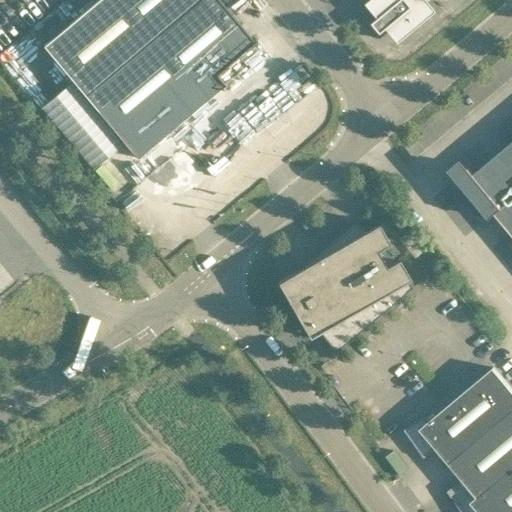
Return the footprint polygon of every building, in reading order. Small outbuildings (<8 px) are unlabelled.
[(98,0),(43,46),(85,96),(159,34),(132,2),(134,0),(98,0)] [(114,131),(96,145),(142,199),(147,200),(148,199),(179,202),(179,203),(184,203),(207,184),(206,183),(295,109),(296,110),(308,99),(258,39),(254,42),(219,0),(134,0),(132,2),(159,34),(186,66),(199,55),(224,85),(137,158),(114,131)] [(438,0),(367,0),(363,4),(375,18),(372,22),(380,32),(384,29),(396,43),(434,11),(426,2),(427,0),(438,0)] [(159,34),(85,96),(114,131),(137,158),(224,85),(199,55),(186,66),(159,34)] [(490,218),(495,213),(511,199),(511,145),(476,176),(469,168),(456,178),(462,185),(456,189),(479,217),(485,212),(490,218)] [(511,199),(495,213),(511,233),(511,199)] [(297,318),(309,338),(319,332),(336,352),(413,288),(407,281),(410,280),(398,259),(386,267),(377,251),(390,244),(378,224),(366,231),(356,220),(291,274),(277,282),(288,302),(292,300),(304,314),(297,318)] [(436,448),(449,464),(511,411),(511,389),(494,368),(429,422),(424,416),(405,430),(425,458),(436,448)] [(448,491),(462,511),(511,468),(511,411),(449,464),(462,479),(448,491)] [(511,511),(511,468),(462,511),(511,511)]
